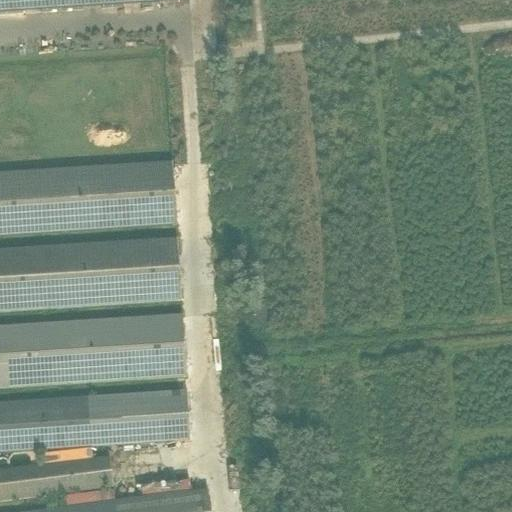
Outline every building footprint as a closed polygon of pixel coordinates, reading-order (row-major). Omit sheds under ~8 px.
[(0,0),(0,15),(61,12),(162,6),(161,0),(0,0)] [(170,164),(0,173),(0,284),(10,284),(11,313),(179,304),(175,240),(0,249),(0,237),(174,228),(170,164)] [(265,304),(250,305),(251,326),(266,325),(265,304)] [(182,317),(0,325),(0,389),(185,381),(182,317)] [(0,455),(142,446),(143,464),(173,462),(172,444),(190,443),(186,392),(0,405),(0,455)] [(0,471),(0,503),(113,490),(109,458),(0,471)] [(210,511),(207,491),(32,511),(210,511)]
